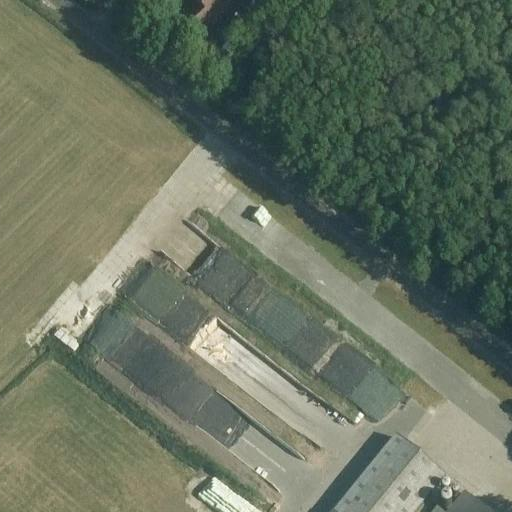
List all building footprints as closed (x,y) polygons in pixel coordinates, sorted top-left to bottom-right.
[(187,0),(196,11),(179,25),(198,47),(252,0),(187,0)] [(225,214),(278,259),(288,247),(295,253),(306,241),(245,190),(225,214)] [(281,336),(299,313),(201,236),(184,257),(218,284),(226,274),(238,283),(228,294),(281,336)] [(309,286),(360,324),(360,278),(348,294),(348,282),(354,274),(323,250),(312,250),(312,258),(305,268),(305,278),(315,278),(309,286)] [(167,271),(144,295),(184,332),(207,308),(167,271)] [(382,395),(362,381),(354,393),(394,422),(411,397),(391,383),(382,395)] [(396,439),(337,511),(417,511),(445,478),(396,439)] [(276,499),(282,511),(287,511),(294,508),(287,493),(276,499)] [(484,511),(463,494),(448,511),(484,511)]
